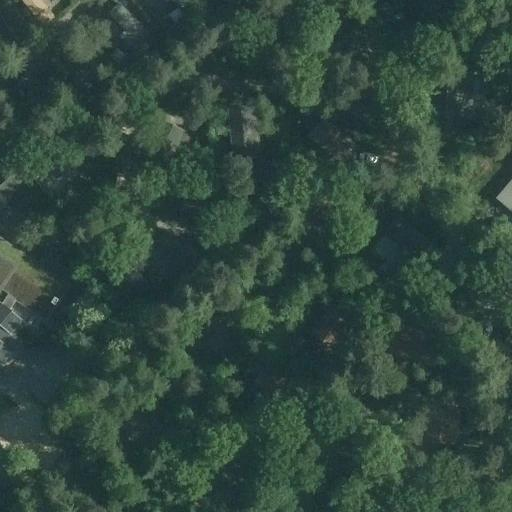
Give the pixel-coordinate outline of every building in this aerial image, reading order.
[(301,0),(281,0),(284,37),(304,36),(301,0)] [(422,0),(419,5),(432,17),(446,0),(422,0)] [(240,1),(205,12),(213,39),(247,28),(240,1)] [(0,24),(21,49),(36,37),(7,2),(0,8),(0,24)] [(122,42),(139,60),(147,52),(142,47),(139,45),(150,34),(120,3),(108,15),(129,35),(122,42)] [(393,9),(384,3),(378,12),(387,18),(393,9)] [(371,22),(359,28),(364,37),(376,31),(371,22)] [(172,29),(165,35),(170,42),(177,36),(172,29)] [(377,67),(356,30),(339,39),(361,77),(377,67)] [(81,41),(69,51),(86,68),(70,82),(80,93),(95,78),(98,81),(108,72),(81,41)] [(30,72),(20,82),(30,93),(26,96),(32,103),(36,101),(47,115),(58,105),(30,72)] [(474,76),(449,73),(447,112),(472,114),(474,76)] [(511,114),(511,112),(502,104),(495,113),(506,122),(511,114)] [(326,118),(311,135),(346,164),(360,147),(326,118)] [(60,133),(52,123),(39,132),(47,143),(60,133)] [(0,155),(9,149),(0,136),(0,155)] [(72,167),(52,144),(51,142),(22,167),(45,194),(62,179),(60,177),(72,167)] [(192,148),(183,154),(200,178),(233,155),(224,142),(200,159),(192,148)] [(0,246),(0,226),(6,218),(1,214),(26,179),(19,171),(0,186),(0,360),(19,339),(10,331),(19,321),(8,311),(17,297),(45,316),(44,317),(45,318),(67,285),(66,284),(65,285),(63,284),(38,267),(37,267),(24,258),(22,261),(0,246)] [(511,178),(493,200),(511,215),(511,178)] [(187,197),(183,209),(195,213),(198,201),(187,197)] [(405,246),(387,267),(400,279),(430,243),(399,217),(388,231),(405,246)] [(200,242),(169,232),(160,230),(155,247),(177,254),(169,279),(187,284),(200,242)] [(296,239),(286,233),(278,245),(288,251),(296,239)] [(238,253),(226,248),(221,259),(233,264),(238,253)] [(309,266),(290,255),(262,303),(280,314),(309,266)] [(319,292),(305,291),(304,302),(318,304),(319,292)] [(320,342),(317,347),(327,354),(330,349),(334,351),(359,314),(335,298),(310,335),(320,342)] [(213,305),(201,318),(200,319),(215,333),(205,345),(225,363),(248,337),(213,305)] [(192,308),(187,315),(196,321),(201,315),(192,308)] [(444,338),(395,327),(388,359),(437,370),(444,338)] [(298,373),(264,358),(250,392),(284,407),(298,373)] [(461,402),(424,399),(420,444),(457,447),(461,402)] [(115,444),(137,440),(156,453),(171,430),(157,421),(154,409),(110,418),(115,444)] [(320,411),(314,425),(325,430),(331,416),(320,411)] [(297,412),(293,424),(305,427),(309,416),(297,412)] [(488,445),(489,430),(480,429),(479,445),(488,445)] [(222,455),(210,482),(251,500),(263,474),(222,455)] [(96,458),(86,457),(85,470),(95,471),(96,458)] [(455,511),(458,509),(443,495),(427,511),(455,511)]
